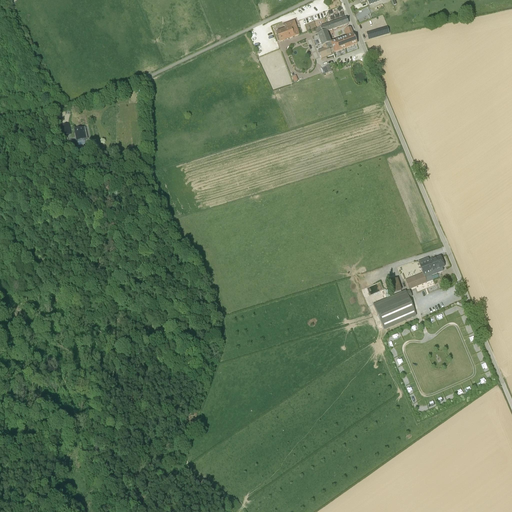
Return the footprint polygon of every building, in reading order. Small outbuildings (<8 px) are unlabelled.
[(326,32),(348,24),(346,19),(316,29),(318,35),(317,35),(322,47),(322,46),(326,56),(334,53),(357,45),(350,28),(346,30),(349,36),(330,43),(326,32)] [(280,42),(299,35),(294,22),(284,26),(285,29),(276,33),(280,42)] [(367,34),(368,40),(389,34),(387,28),(367,34)] [(330,65),(322,68),(324,74),(332,71),(330,65)] [(84,138),(87,138),(85,131),(83,132),(82,128),(74,130),(77,140),(79,139),(80,142),(85,141),(84,138)] [(417,261),(422,274),(423,274),(425,278),(446,270),(441,256),(429,260),(428,257),(417,261)] [(409,289),(426,283),(425,278),(423,274),(422,274),(406,280),(409,289)] [(393,294),(401,292),(397,280),(388,282),(393,294)] [(381,282),(367,287),(369,294),(376,291),(376,290),(383,287),(381,282)] [(378,302),(388,297),(385,289),(374,294),(378,302)] [(406,292),(405,290),(373,305),(384,330),(416,316),(409,299),(412,297),(409,291),(406,292)]
